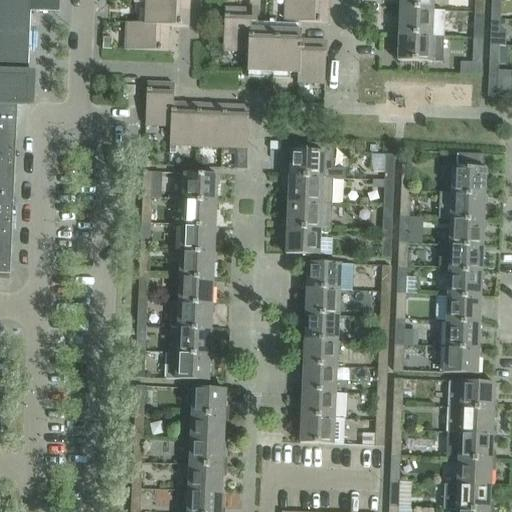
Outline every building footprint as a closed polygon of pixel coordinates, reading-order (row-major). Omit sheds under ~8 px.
[(30,11),(29,0),(0,0),(0,99),(17,100),(17,102),(26,102),(27,78),(27,77),(27,71),(30,11)] [(59,12),(59,0),(29,0),(30,11),(48,12),(59,12)] [(179,0),(137,0),(137,1),(147,1),(146,24),(169,25),(169,27),(188,28),(189,0),(179,0)] [(327,24),(328,0),(285,0),(285,22),(327,24)] [(434,11),(434,0),(400,0),(400,10),(434,11)] [(491,0),(491,15),(500,15),(500,0),(491,0)] [(300,74),(301,41),(302,31),(252,29),(252,10),(225,9),(223,52),(248,53),(247,72),(298,74),(300,74)] [(433,37),(434,11),(400,10),(399,36),(433,37)] [(474,31),(474,32),(483,32),(484,13),(475,13),(474,31)] [(168,52),(169,27),(169,25),(146,24),(127,23),(126,50),(168,52)] [(491,28),(490,47),(499,47),(500,28),(491,28)] [(444,37),(433,37),(399,36),(398,62),(432,63),(443,63),(444,37)] [(482,65),(483,39),(474,38),(473,65),(482,65)] [(324,84),(326,42),(301,41),(300,74),(298,74),(297,83),(324,84)] [(490,47),(489,66),(498,66),(499,47),(490,47)] [(489,78),(488,100),(497,100),(498,79),(489,78)] [(173,128),(174,103),(175,85),(148,84),(146,126),(171,128),(173,128)] [(0,122),(16,123),(17,102),(17,100),(0,99),(0,122)] [(197,147),(199,105),(174,103),(173,128),(171,128),(170,146),(197,147)] [(222,148),(224,106),(199,105),(197,147),(222,148)] [(247,150),(249,107),(224,106),(222,148),(247,150)] [(0,152),(15,153),(16,123),(0,122),(0,152)] [(292,143),(292,150),(291,150),(290,166),(286,165),(285,176),(334,178),(335,145),(292,143)] [(0,182),(14,183),(15,153),(0,152),(0,182)] [(485,195),(486,168),(484,168),(484,154),(458,153),(458,167),(453,167),(452,193),(485,195)] [(386,154),(386,172),(394,173),(395,165),(395,155),(386,154)] [(402,173),(401,191),(410,192),(411,174),(402,173)] [(216,201),(217,175),(184,174),(183,200),(216,201)] [(333,204),(334,178),(285,176),(285,186),(289,186),(288,202),(333,204)] [(144,180),(143,198),(152,199),(152,181),(144,180)] [(0,213),(12,214),(14,183),(0,182),(0,213)] [(385,188),(384,206),(393,206),(394,188),(385,188)] [(485,195),(452,193),(440,193),(439,218),(451,219),(484,220),(485,195)] [(401,199),(400,217),(409,217),(410,199),(401,199)] [(215,227),(216,201),(183,200),(182,225),(215,227)] [(332,229),(333,204),(288,202),(287,227),(321,229),(332,229)] [(143,206),(142,224),(151,224),(151,206),(143,206)] [(384,206),(384,224),(393,224),(393,206),(384,206)] [(0,243),(11,244),(12,214),(0,213),(0,243)] [(483,246),(484,220),(451,219),(450,245),(483,246)] [(214,252),(215,227),(182,225),(181,251),(214,252)] [(400,225),(399,243),(408,243),(409,225),(400,225)] [(319,255),(321,229),(287,227),(286,254),(319,255)] [(142,231),(141,249),(149,250),(150,232),(142,231)] [(383,240),(382,258),(391,258),(392,240),(383,240)] [(0,274),(10,275),(11,244),(0,243),(0,274)] [(483,246),(450,245),(438,244),(437,270),(449,270),(482,272),(483,246)] [(399,250),(398,268),(407,269),(408,251),(399,250)] [(213,278),(214,252),(181,251),(180,276),(213,278)] [(140,257),(140,275),(148,275),(149,257),(140,257)] [(308,262),(307,288),(341,290),(342,264),(308,262)] [(383,265),(382,283),(392,284),(392,266),(383,265)] [(481,297),(482,272),(449,270),(448,296),(481,297)] [(212,303),(213,278),(180,276),(179,302),(212,303)] [(397,276),(397,294),(406,294),(407,276),(397,276)] [(139,282),(139,300),(147,301),(148,283),(139,282)] [(339,315),(341,290),(307,288),(306,314),(339,315)] [(382,292),(381,310),(390,310),(391,292),(382,292)] [(480,323),(481,297),(448,296),(447,322),(480,323)] [(211,329),(212,303),(179,302),(171,302),(170,327),(177,327),(211,329)] [(396,302),(395,319),(405,320),(406,302),(396,302)] [(138,308),(137,326),(146,326),(147,308),(138,308)] [(338,341),(339,315),(306,314),(305,340),(338,341)] [(381,317),(380,335),(389,336),(390,318),(381,317)] [(479,349),(480,323),(447,322),(446,347),(479,349)] [(210,354),(211,329),(177,327),(176,353),(210,354)] [(395,327),(394,345),(404,346),(405,328),(395,327)] [(137,333),(136,351),(145,352),(146,334),(137,333)] [(337,367),(338,341),(305,340),(304,365),(337,367)] [(380,343),(379,361),(388,361),(389,343),(380,343)] [(478,375),(479,349),(446,347),(444,373),(478,375)] [(209,380),(210,354),(176,353),(166,352),(165,379),(175,379),(209,380)] [(394,353),(393,371),(403,372),(404,354),(394,353)] [(136,359),(135,377),(144,378),(145,360),(136,359)] [(336,392),(337,367),(304,365),(302,391),(336,392)] [(378,369),(378,387),(387,387),(387,369),(378,369)] [(394,379),(393,397),(403,398),(403,380),(394,379)] [(494,410),(494,409),(495,384),(461,382),(449,381),(448,408),(494,410)] [(136,386),(135,404),(144,405),(145,386),(136,386)] [(225,416),(226,390),(193,388),(192,414),(225,416)] [(335,418),(336,392),(302,391),(301,416),(335,418)] [(377,394),(376,412),(385,413),(386,395),(377,394)] [(497,416),(497,410),(497,409),(494,409),(494,410),(448,408),(447,434),(459,434),(493,435),(493,419),(495,419),(497,416)] [(393,413),(392,431),(401,431),(402,413),(393,413)] [(224,441),(225,416),(192,414),(190,440),(224,441)] [(344,418),(335,418),(301,416),(300,443),(343,445),(344,418)] [(135,420),(134,438),(143,438),(144,420),(135,420)] [(376,420),(375,438),(384,438),(385,420),(376,420)] [(391,447),(391,449),(400,449),(401,431),(392,431),(391,447)] [(492,461),(493,435),(459,434),(447,434),(447,459),(458,459),(492,461)] [(134,438),(133,456),(142,456),(143,438),(134,438)] [(223,467),(224,441),(190,440),(189,466),(223,467)] [(491,486),(492,461),(458,459),(457,485),(491,486)] [(391,464),(390,482),(399,483),(400,465),(391,464)] [(222,493),(223,467),(189,466),(188,491),(222,493)] [(133,471),(132,489),(141,489),(142,471),(133,471)] [(390,482),(389,500),(398,501),(399,483),(390,482)] [(489,511),(491,486),(457,485),(446,485),(445,510),(456,511),(489,511)] [(132,489),(131,507),(140,507),(141,489),(132,489)] [(220,511),(222,493),(188,491),(187,511),(220,511)]
